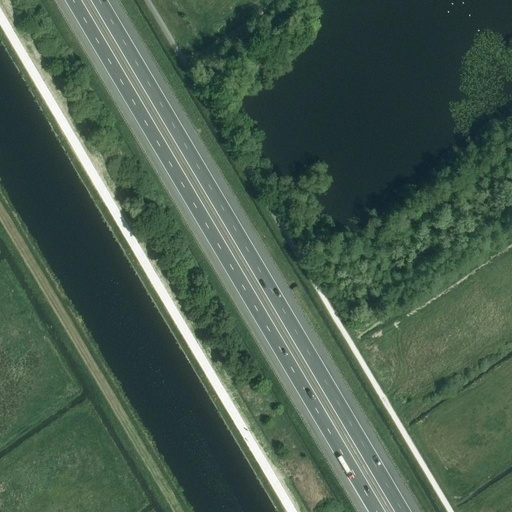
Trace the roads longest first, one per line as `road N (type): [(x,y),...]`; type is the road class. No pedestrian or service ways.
road 1 (motorway): [(71,0),(377,511)]
road 2 (motorway): [(403,511),(98,0)]
road 3 (track): [(0,200),(185,511)]
